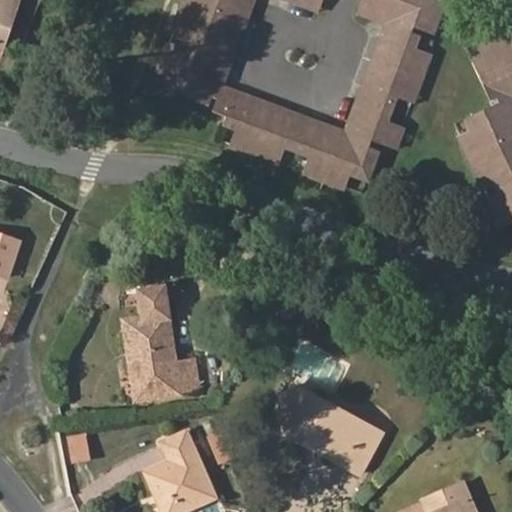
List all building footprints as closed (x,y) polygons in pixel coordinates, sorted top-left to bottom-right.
[(0,0),(0,40),(13,0),(0,0)] [(165,90),(205,105),(207,101),(211,89),(203,87),(207,76),(216,80),(226,52),(218,49),(222,38),(230,41),(240,14),(232,12),(237,0),(244,3),(244,0),(181,0),(171,26),(184,31),(181,38),(177,48),(165,43),(157,64),(173,71),(170,78),(165,90)] [(244,0),(244,3),(237,0),(232,12),(240,14),(230,41),(222,38),(218,49),(226,52),(216,80),(207,76),(203,87),(211,89),(207,101),(213,103),(217,91),(328,132),(325,143),(342,150),(346,139),(365,146),(368,137),(359,134),(363,125),(353,121),(388,25),(408,32),(410,26),(401,23),(405,14),(388,7),(385,16),(360,7),(357,14),(379,23),(340,127),(223,84),(254,0),(280,0),(314,12),(317,4),(306,0),(244,0)] [(426,1),(422,0),(362,0),(360,7),(385,16),(388,7),(405,14),(401,23),(410,26),(432,33),(441,6),(426,1)] [(472,61),(488,99),(494,96),(502,93),(499,86),(510,81),(511,85),(511,24),(483,37),(489,54),(481,57),(472,61)] [(396,89),(413,95),(426,61),(408,54),(411,46),(415,34),(408,32),(388,25),(353,121),(363,125),(359,134),(368,137),(394,147),(398,134),(382,128),(385,119),(394,95),(396,89)] [(171,26),(169,33),(181,38),(184,31),(171,26)] [(483,37),(475,41),(481,57),(489,54),(483,37)] [(426,61),(429,53),(411,46),(408,54),(426,61)] [(157,64),(155,72),(170,78),(173,71),(157,64)] [(502,93),(494,96),(497,103),(506,100),(511,113),(506,116),(511,128),(511,127),(511,85),(510,81),(499,86),(502,93)] [(394,95),(411,102),(413,95),(396,89),(394,95)] [(365,178),(376,149),(365,146),(346,139),(342,150),(325,143),(328,132),(217,91),(213,103),(209,112),(221,116),(219,123),(232,128),(241,131),(235,146),(268,159),(273,142),(283,146),(306,155),(315,158),(309,174),(336,184),(341,170),(350,173),(365,178)] [(511,127),(511,128),(506,116),(511,113),(506,100),(497,103),(464,116),(470,129),(472,136),(461,141),(479,181),(491,176),(494,183),(499,193),(487,198),(497,219),(511,211),(511,127)] [(398,134),(402,125),(385,119),(382,128),(398,134)] [(232,128),(226,143),(235,146),(241,131),(232,128)] [(470,129),(459,134),(461,141),(472,136),(470,129)] [(268,159),(277,162),(283,146),(273,142),(268,159)] [(306,155),(301,171),(309,174),(315,158),(306,155)] [(336,184),(345,187),(350,173),(341,170),(336,184)] [(479,181),(483,188),(494,183),(491,176),(479,181)] [(497,219),(500,225),(511,219),(511,211),(497,219)] [(0,235),(0,276),(8,279),(21,243),(0,235)] [(141,291),(146,327),(125,330),(136,398),(198,387),(193,358),(174,361),(161,288),(141,291)] [(140,318),(124,320),(125,330),(146,327),(141,291),(136,292),(140,318)] [(380,433),(293,385),(270,427),(300,443),(306,433),(347,455),(342,465),(357,474),(380,433)] [(179,511),(214,496),(184,430),(158,442),(166,460),(143,471),(161,511),(179,511)] [(227,452),(218,433),(205,438),(215,457),(227,452)] [(300,443),(342,465),(347,455),(306,433),(300,443)] [(230,461),(227,452),(215,457),(218,466),(230,461)] [(461,511),(459,503),(469,498),(463,484),(421,501),(425,511),(461,511)] [(474,511),(469,498),(459,503),(461,511),(474,511)]
